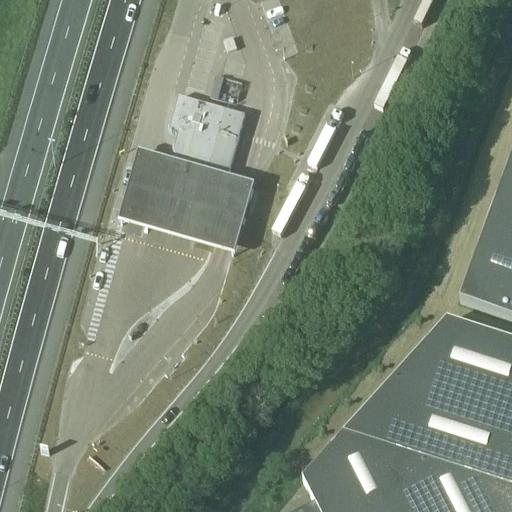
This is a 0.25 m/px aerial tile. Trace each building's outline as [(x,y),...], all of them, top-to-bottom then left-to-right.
[(178,102),(168,134),(177,137),(172,153),(178,174),(208,182),(225,187),(244,120),(178,102)] [(511,158),(474,265),(511,278),(511,158)] [(255,198),(136,165),(116,234),(235,267),(255,198)] [(511,325),(511,278),(474,265),(459,306),(511,325)] [(511,511),(511,346),(446,325),(302,485),(315,510),(310,511),(511,511)]
